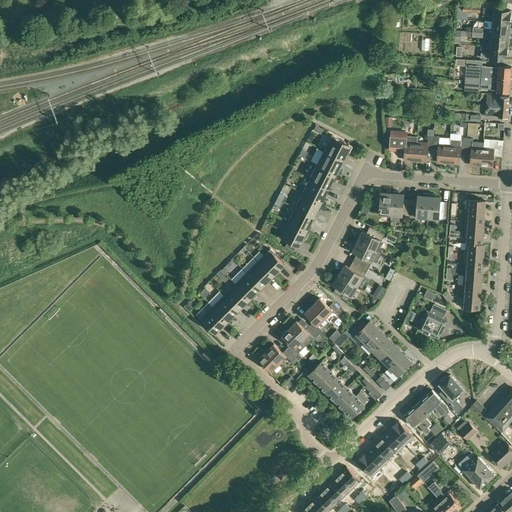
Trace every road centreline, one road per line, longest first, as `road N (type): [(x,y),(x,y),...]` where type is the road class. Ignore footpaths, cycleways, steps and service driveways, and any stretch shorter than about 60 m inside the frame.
road 1 (residential): [(507,185),(363,174),(309,274),(232,350),(305,424),(307,440),(330,463)]
road 2 (residential): [(486,353),(496,332),(507,185)]
road 3 (residential): [(330,463),(433,369)]
